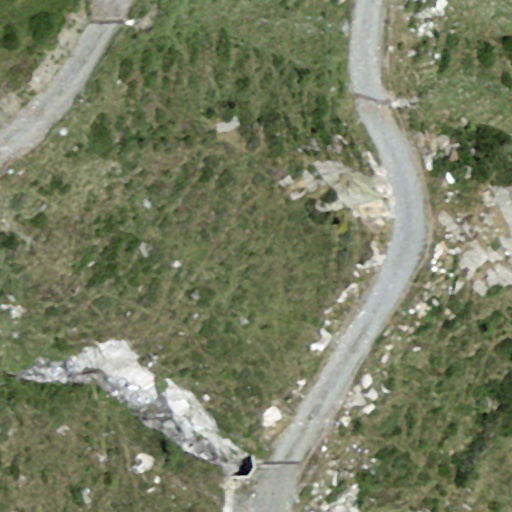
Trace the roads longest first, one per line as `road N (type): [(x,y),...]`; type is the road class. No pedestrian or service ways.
road 1 (track): [(276,511),(284,467),(324,393),(424,243),(417,175),(378,102),(372,56),(383,0)]
road 2 (track): [(123,0),(62,106),(0,151)]
